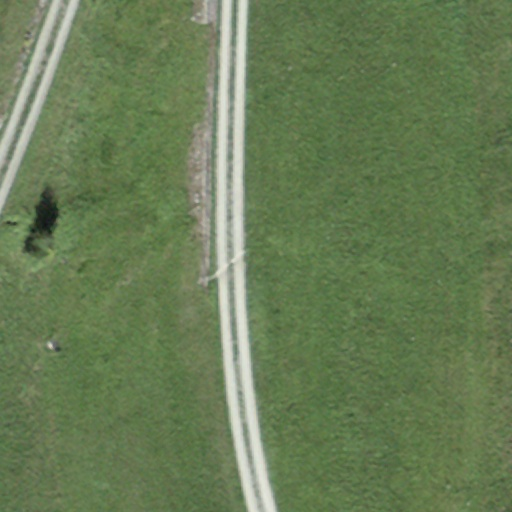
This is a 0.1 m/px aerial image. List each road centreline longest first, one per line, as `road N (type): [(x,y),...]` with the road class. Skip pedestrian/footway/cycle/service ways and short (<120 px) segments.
road 1 (track): [(237,0),(231,271),(262,511)]
road 2 (track): [(0,197),(69,0)]
